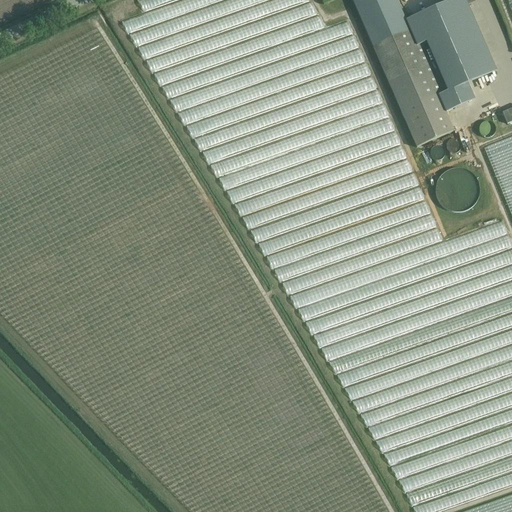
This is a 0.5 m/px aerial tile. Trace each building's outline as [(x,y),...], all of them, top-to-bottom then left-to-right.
[(395,0),(351,0),(373,48),(401,112),(416,148),(454,132),(447,115),(474,103),(466,85),(495,72),(463,0),(443,0),(445,6),(406,23),(395,0)] [(142,18),(164,12),(162,4),(139,11),(142,18)] [(309,26),(316,22),(310,11),(304,14),(307,19),(306,20),(309,26)] [(356,72),(363,70),(361,63),(353,65),(356,72)] [(171,66),(150,68),(151,78),(172,76),(171,66)] [(159,93),(177,89),(175,82),(164,84),(163,80),(157,81),(159,93)] [(373,90),(367,92),(369,99),(375,97),(373,90)] [(373,103),(371,110),(379,113),(381,106),(373,103)] [(511,109),(502,114),(507,125),(511,123),(511,109)] [(386,126),(386,117),(377,117),(376,125),(386,126)] [(181,125),(184,133),(191,130),(189,123),(181,125)] [(390,128),(352,141),(355,149),(360,147),(361,149),(394,138),(390,128)] [(456,135),(440,143),(442,148),(458,141),(456,135)] [(198,137),(191,139),(192,145),(200,143),(198,137)] [(414,182),(359,199),(363,211),(417,194),(414,182)] [(367,224),(423,209),(420,198),(375,210),(377,218),(367,221),(367,224)] [(324,215),(251,239),(254,249),(328,226),(324,215)] [(277,286),(391,253),(392,256),(384,256),(382,257),(383,261),(362,267),(367,267),(347,273),(344,272),(282,290),(284,298),(441,253),(432,224),(398,234),(398,239),(395,239),(383,239),(383,247),(369,247),(369,251),(367,251),(357,254),(357,259),(337,259),(275,277),(277,286)] [(424,299),(511,273),(511,261),(421,288),(424,299)] [(325,366),(382,351),(379,340),(322,355),(325,366)]
